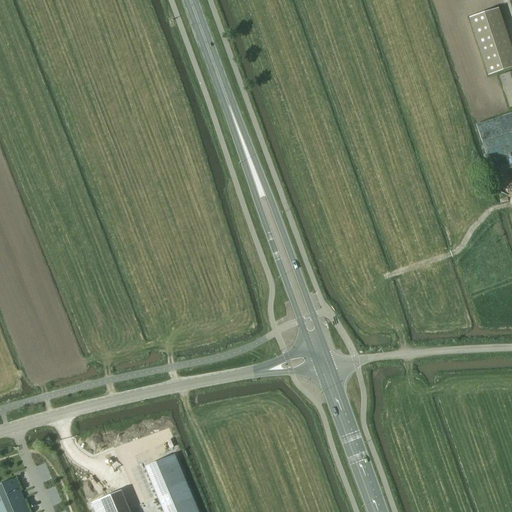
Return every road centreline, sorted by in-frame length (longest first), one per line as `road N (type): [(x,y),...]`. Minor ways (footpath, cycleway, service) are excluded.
road 1 (tertiary): [(0,431),(260,370)]
road 2 (unclassified): [(323,362),(511,347)]
road 3 (primary): [(190,0),(254,174)]
road 4 (primary): [(254,174),(303,330),(317,346)]
road 5 (primary): [(317,346),(313,316),(254,174)]
road 6 (primary): [(378,511),(323,362)]
